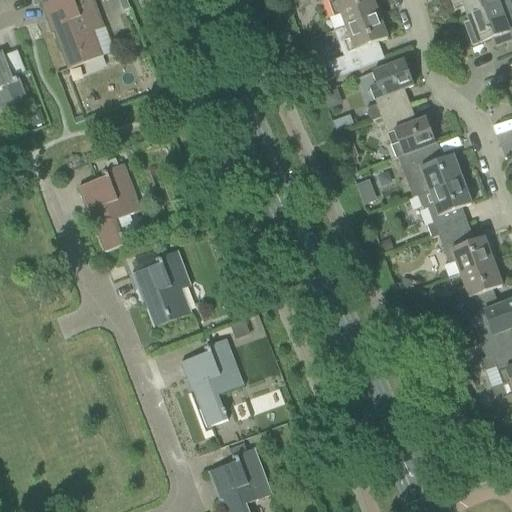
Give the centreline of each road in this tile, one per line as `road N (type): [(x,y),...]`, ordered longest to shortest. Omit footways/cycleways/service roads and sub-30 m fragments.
road 1 (residential): [(39,182),(81,277),(108,312),(191,507),(180,511)]
road 2 (tertiary): [(422,511),(295,229)]
road 3 (residential): [(511,231),(479,128),(433,95),(401,0)]
road 4 (tertiary): [(178,0),(264,192),(295,229)]
road 5 (tertiary): [(295,229),(285,181),(205,0)]
